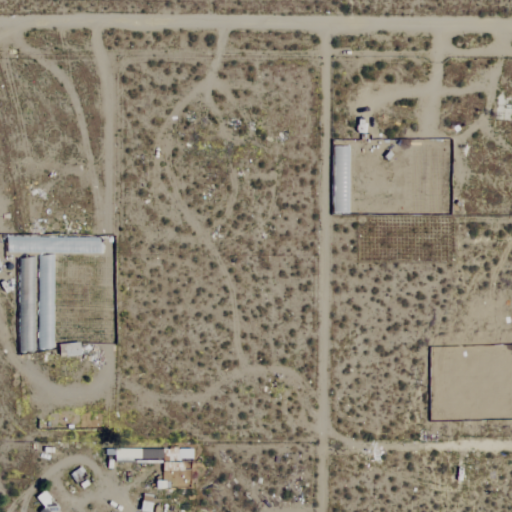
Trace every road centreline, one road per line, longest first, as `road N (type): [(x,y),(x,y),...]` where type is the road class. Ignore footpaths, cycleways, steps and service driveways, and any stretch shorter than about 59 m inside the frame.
road 1 (residential): [(511,26),(0,32)]
road 2 (track): [(22,511),(34,487),(86,457),(127,511)]
